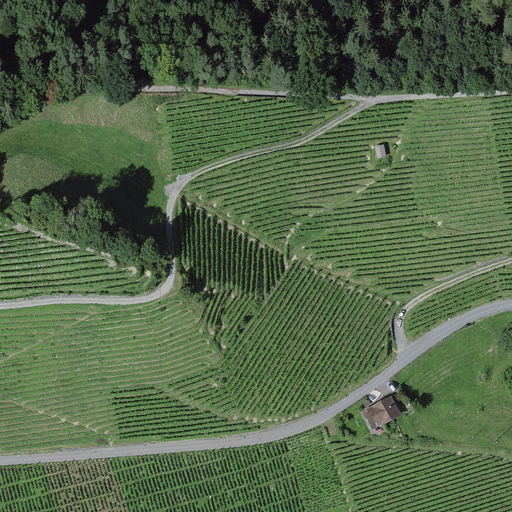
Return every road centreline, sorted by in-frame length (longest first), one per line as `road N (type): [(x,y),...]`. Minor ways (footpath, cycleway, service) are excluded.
road 1 (unclassified): [(511,304),(471,317),(351,400),(288,430),(0,461)]
road 2 (track): [(0,301),(158,291),(170,273),(175,186),(389,95)]
road 3 (track): [(389,95),(176,82),(84,87),(0,126)]
road 4 (track): [(413,355),(401,330),(411,307),(511,260)]
road 5 (track): [(511,86),(389,95)]
